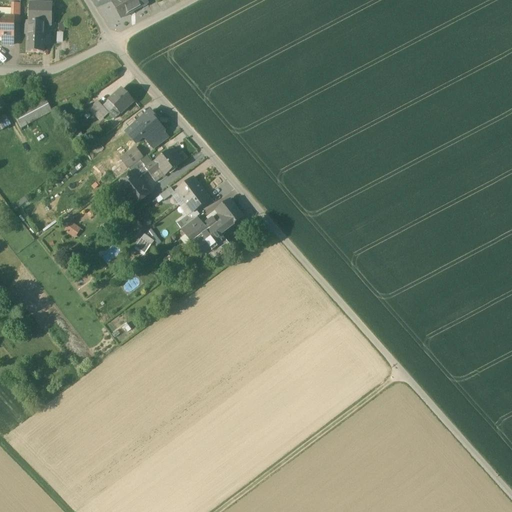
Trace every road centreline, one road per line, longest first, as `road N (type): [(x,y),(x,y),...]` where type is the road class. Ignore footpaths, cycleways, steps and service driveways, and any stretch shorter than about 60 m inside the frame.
road 1 (residential): [(511,496),(113,44)]
road 2 (track): [(231,511),(408,378)]
